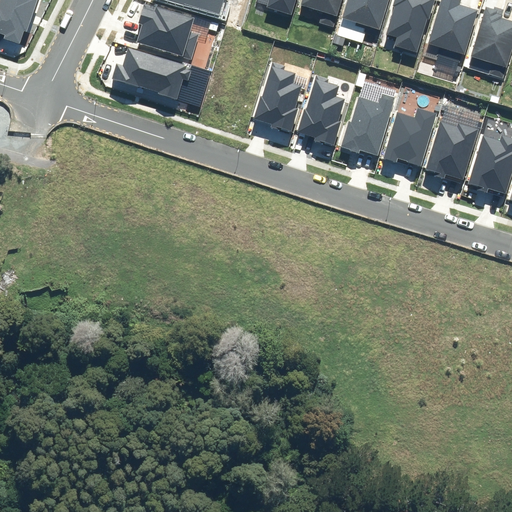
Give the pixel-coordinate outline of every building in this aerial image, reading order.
[(299,0),(297,7),(321,14),(318,24),(332,28),(335,18),(334,18),(338,0),(299,0)] [(344,0),(338,20),(376,32),(386,0),(344,0)] [(458,63),(475,6),(452,0),(436,0),(423,46),(434,49),(433,55),(458,63)] [(494,17),(495,14),(480,9),(466,57),(488,64),(485,76),(501,81),(511,45),(511,25),(500,22),(501,19),(494,17)] [(67,278),(60,243),(5,254),(12,289),(67,278)] [(110,278),(90,280),(90,290),(111,289),(110,278)] [(213,307),(192,302),(189,313),(211,318),(213,307)]
